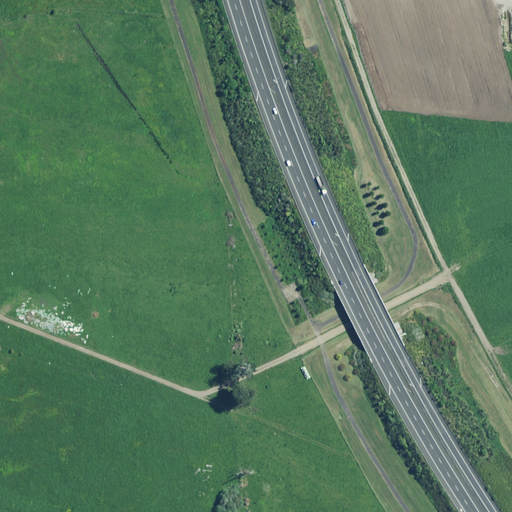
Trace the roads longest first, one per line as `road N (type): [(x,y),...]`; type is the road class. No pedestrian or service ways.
road 1 (motorway): [(473,511),(382,358),(311,211),(233,0)]
road 2 (motorway): [(256,0),(362,274),(496,511)]
